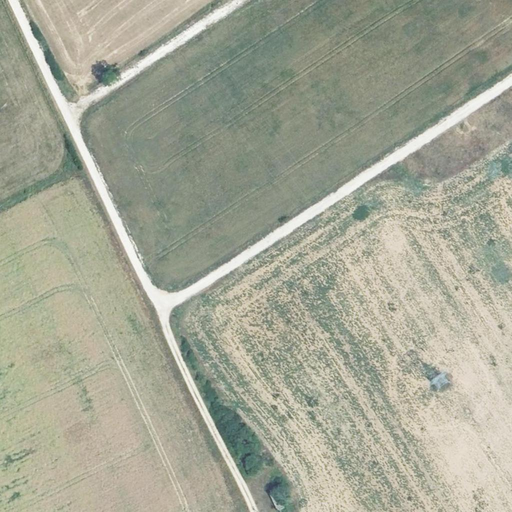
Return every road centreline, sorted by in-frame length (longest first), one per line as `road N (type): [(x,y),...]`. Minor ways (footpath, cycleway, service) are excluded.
road 1 (track): [(511,84),(157,307),(256,511)]
road 2 (track): [(157,307),(14,0)]
